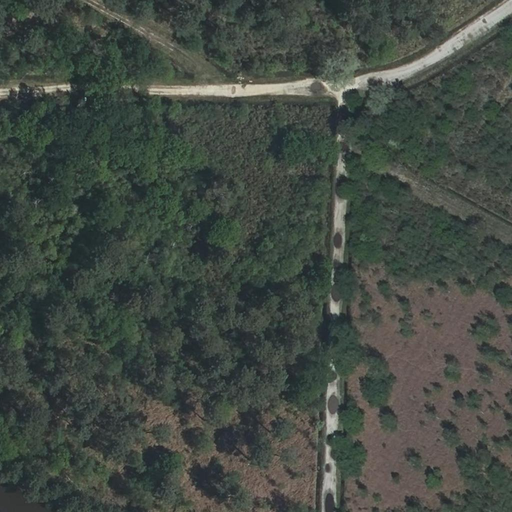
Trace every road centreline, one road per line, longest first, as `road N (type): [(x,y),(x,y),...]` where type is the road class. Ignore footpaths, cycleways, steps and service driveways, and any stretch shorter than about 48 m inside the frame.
road 1 (track): [(0,95),(352,89),(432,67),(511,7)]
road 2 (track): [(331,511),(352,89)]
road 3 (track): [(250,91),(91,0)]
